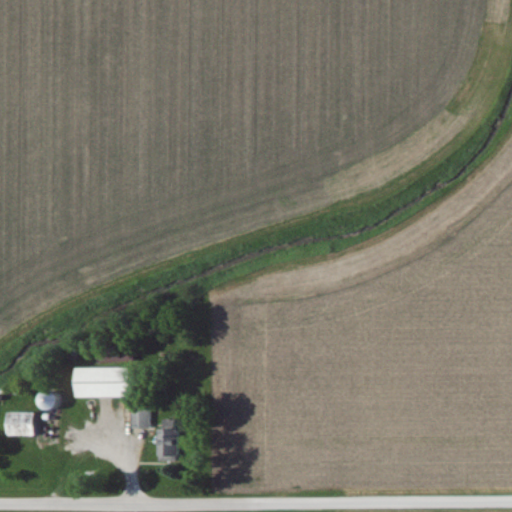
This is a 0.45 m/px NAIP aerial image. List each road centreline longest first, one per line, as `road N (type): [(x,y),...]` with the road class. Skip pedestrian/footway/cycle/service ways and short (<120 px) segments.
road 1 (residential): [(0,498),(287,495)]
road 2 (residential): [(287,495),(511,492)]
